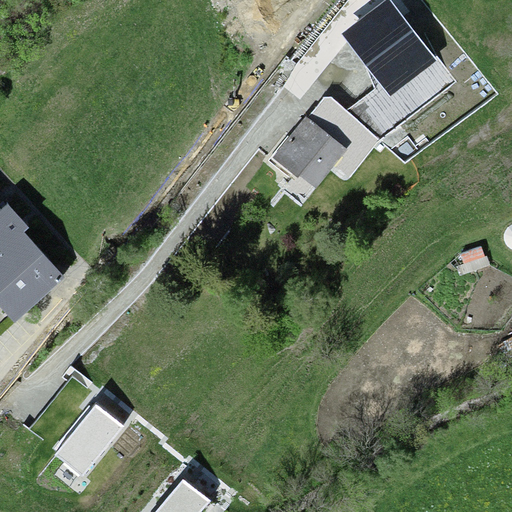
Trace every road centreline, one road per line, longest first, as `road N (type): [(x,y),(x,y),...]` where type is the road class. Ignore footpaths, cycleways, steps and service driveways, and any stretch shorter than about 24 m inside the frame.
road 1 (residential): [(0,407),(140,279),(315,77)]
road 2 (residential): [(511,382),(290,511)]
